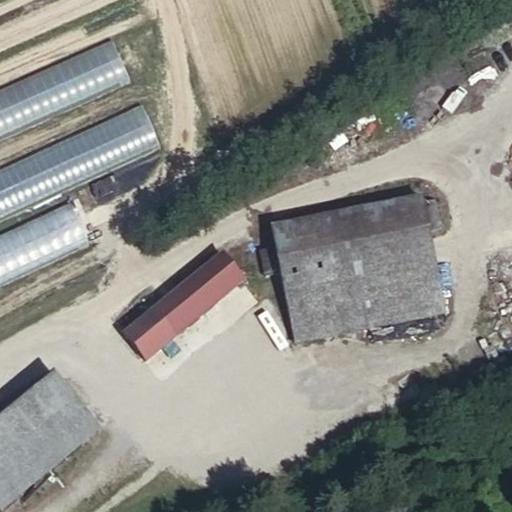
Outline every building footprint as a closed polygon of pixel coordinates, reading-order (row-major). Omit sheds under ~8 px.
[(0,140),(133,91),(117,51),(0,94),(0,140)] [(0,218),(163,156),(147,115),(0,172),(0,218)] [(0,285),(90,247),(73,207),(0,238),(0,285)] [(261,237),(281,350),(433,322),(412,210),(261,237)] [(163,307),(121,340),(141,365),(240,288),(219,261),(192,282),(180,268),(150,290),(163,307)] [(0,481),(81,415),(50,376),(0,416),(0,481)]
